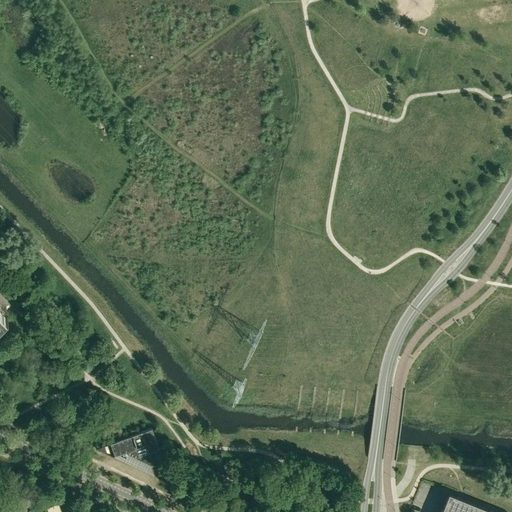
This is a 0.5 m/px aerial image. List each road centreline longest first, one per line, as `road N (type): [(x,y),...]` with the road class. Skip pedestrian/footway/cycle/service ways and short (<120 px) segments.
road 1 (tertiary): [(161,511),(0,436)]
road 2 (unclassified): [(426,296),(391,358),(375,457)]
